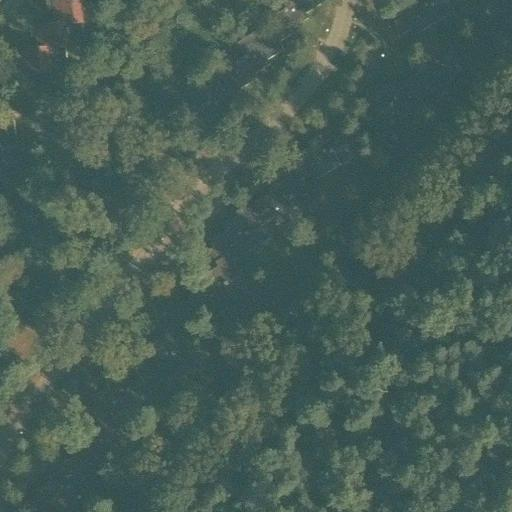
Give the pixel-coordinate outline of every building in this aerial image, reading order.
[(57,0),(46,1),(47,13),(53,12),(54,12),(55,24),(64,23),(64,25),(83,23),(81,0),(80,0),(57,0)] [(276,28),(285,40),(297,32),(294,28),(309,19),(307,14),(323,4),(320,0),(276,0),(284,11),(271,19),(276,28)] [(415,28),(418,34),(431,27),(443,19),(435,6),(445,0),(411,0),(413,2),(396,12),(400,19),(395,23),(403,35),(415,28)] [(55,24),(30,26),(31,38),(37,37),(38,49),(47,48),(47,50),(48,50),(67,48),(64,25),(64,23),(55,24)] [(424,80),(432,93),(453,80),(446,67),(459,59),(444,34),(438,38),(431,27),(418,34),(421,39),(413,43),(423,60),(419,63),(428,78),(424,80)] [(238,74),(246,86),(258,79),(256,75),(271,65),(268,61),(285,50),(280,43),(285,40),(276,28),(265,35),(262,29),(237,44),(245,57),(232,65),(238,74)] [(38,49),(13,51),(15,63),(21,62),(22,77),(50,74),(48,50),(47,50),(47,48),(38,49)] [(206,104),(193,112),(207,133),(219,125),(217,121),(232,112),(229,107),(246,97),(241,90),(246,86),(238,74),(227,81),(223,75),(198,91),(206,104)] [(365,94),(378,116),(391,108),(399,121),(424,106),(420,100),(432,93),(424,80),(420,83),(415,76),(398,86),(396,81),(380,90),(378,86),(365,94)] [(0,163),(4,163),(2,148),(17,147),(15,121),(0,122),(0,123),(1,127),(0,127),(0,163)] [(293,169),(301,181),(313,174),(317,180),(342,165),(334,152),(347,144),(334,122),(321,130),(323,134),(308,143),(311,148),(294,158),(298,165),(293,169)] [(254,214),(262,227),(273,220),(277,226),(302,211),(294,198),(307,190),(301,181),(293,169),(281,176),(284,180),(268,189),(271,194),(254,204),(259,211),(254,214)] [(208,251),(216,263),(228,256),(232,263),(257,248),(249,235),(262,227),(254,214),(249,205),(236,213),(239,217),(223,226),(226,230),(209,240),(214,248),(208,251)] [(188,302),(196,314),(208,307),(211,313),(237,298),(229,285),(242,277),(232,263),(228,256),(216,263),(218,267),(203,276),(206,281),(189,291),(193,298),(188,302)] [(176,355),(189,347),(176,325),(164,333),(166,337),(151,346),(153,351),(136,361),(141,368),(136,371),(144,384),(155,377),(159,383),(184,368),(176,355)] [(91,408),(98,421),(110,413),(115,420),(139,405),(131,392),(144,384),(136,371),(131,362),(118,370),(121,374),(105,383),(108,388),(91,398),(96,405),(91,408)] [(71,459),(79,471),(90,464),(94,471),(119,455),(111,442),(124,434),(115,420),(110,413),(98,421),(100,425),(85,434),(88,438),(71,448),(76,456),(71,459)] [(51,511),(61,511),(79,501),(71,488),(84,480),(79,471),(71,459),(59,466),(61,470),(46,479),(49,484),(32,494),(36,501),(31,505),(35,511),(47,511),(50,510),(51,511)]
